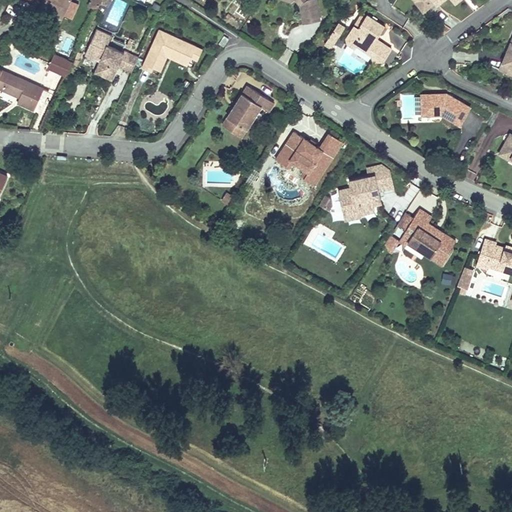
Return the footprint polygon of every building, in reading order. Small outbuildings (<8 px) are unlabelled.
[(22,0),(63,18),(64,16),(71,1),(71,0),(22,0)] [(97,9),(101,0),(88,0),(87,4),(97,9)] [(110,0),(102,0),(100,6),(107,9),(110,0)] [(120,22),(127,3),(118,0),(116,0),(110,18),(120,22)] [(300,0),(297,3),(300,6),(303,24),(320,20),(315,0),(300,0)] [(415,0),(424,10),(436,1),(437,3),(441,0),(415,0)] [(79,5),(71,1),(64,16),(72,20),(79,5)] [(361,15),(348,36),(349,43),(356,48),(358,45),(374,55),(376,61),(382,60),(385,61),(393,49),(380,40),(379,42),(376,41),(378,39),(386,26),(368,15),(365,18),(361,15)] [(338,25),(334,31),(341,35),(344,30),(338,25)] [(112,37),(96,30),(86,53),(99,59),(100,56),(102,57),(100,62),(96,71),(102,73),(100,76),(112,81),(118,67),(132,73),(139,57),(125,51),(124,53),(108,46),(112,37)] [(196,47),(159,30),(142,69),(151,73),(153,68),(160,72),(167,57),(168,54),(188,63),(191,58),(196,47)] [(334,31),(329,39),(336,43),(341,35),(334,31)] [(228,39),(224,35),(219,43),(223,46),(228,39)] [(511,36),(511,39),(511,43),(511,44),(509,43),(501,64),(511,67),(511,36)] [(329,39),(326,43),(333,48),(336,43),(329,39)] [(202,50),(196,47),(191,58),(197,61),(202,50)] [(99,59),(86,53),(85,56),(100,62),(102,57),(100,56),(99,59)] [(168,54),(167,57),(187,66),(188,63),(168,54)] [(72,64),(53,56),(47,69),(65,78),(72,64)] [(45,89),(0,69),(0,88),(20,97),(17,104),(35,112),(45,89)] [(273,102),(247,86),(235,104),(236,105),(235,108),(233,107),(227,117),(236,123),(231,131),(240,137),(260,106),(268,111),(273,102)] [(441,93),(421,94),(422,115),(441,114),(459,124),(469,106),(446,93),(444,96),(441,96),(441,93)] [(236,123),(227,117),(221,125),(231,131),(236,123)] [(294,132),(275,160),(286,167),(298,149),(315,161),(304,179),(314,185),(342,142),(329,133),(319,148),(315,146),(309,142),(294,132)] [(511,135),(510,135),(499,154),(510,160),(511,158),(511,135)] [(286,167),(288,169),(299,153),(312,161),(301,177),(304,179),(315,161),(298,149),(286,167)] [(392,171),(380,164),(365,167),(367,175),(347,180),(349,187),(337,190),(344,223),(375,215),(373,207),(383,205),(379,191),(395,188),(392,171)] [(253,168),(246,178),(252,182),(259,172),(253,168)] [(0,172),(0,194),(8,176),(0,172)] [(234,197),(227,193),(223,200),(229,204),(234,197)] [(395,239),(396,239),(402,244),(403,242),(414,249),(416,247),(421,250),(418,256),(430,263),(440,247),(439,246),(443,239),(426,228),(424,231),(420,229),(422,225),(415,221),(419,215),(407,207),(401,216),(393,228),(400,232),(395,239)] [(393,210),(385,223),(393,228),(401,216),(393,210)] [(393,228),(386,239),(393,243),(396,239),(395,239),(400,232),(393,228)] [(495,243),(483,239),(478,257),(489,261),(487,267),(488,267),(511,274),(511,252),(504,250),(504,248),(494,245),(495,243)] [(403,242),(402,244),(413,251),(414,249),(403,242)] [(489,261),(478,257),(475,265),(487,269),(488,267),(487,267),(489,261)] [(466,267),(459,286),(469,290),(476,271),(466,267)] [(444,273),(443,283),(451,284),(452,274),(444,273)]
